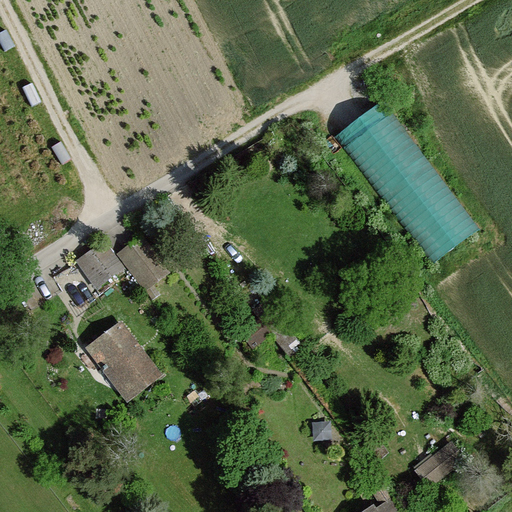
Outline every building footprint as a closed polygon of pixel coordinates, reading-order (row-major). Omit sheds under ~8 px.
[(398,101),(351,130),(435,264),(481,235),(398,101)] [(147,239),(124,256),(152,292),(175,275),(147,239)] [(110,246),(84,263),(102,289),(127,272),(110,246)] [(264,321),(247,334),(257,348),(275,335),(264,321)] [(125,326),(93,351),(133,402),(165,377),(125,326)] [(457,436),(420,467),(435,485),(472,454),(457,436)] [(388,505),(377,511),(404,511),(387,486),(379,492),(388,505)]
